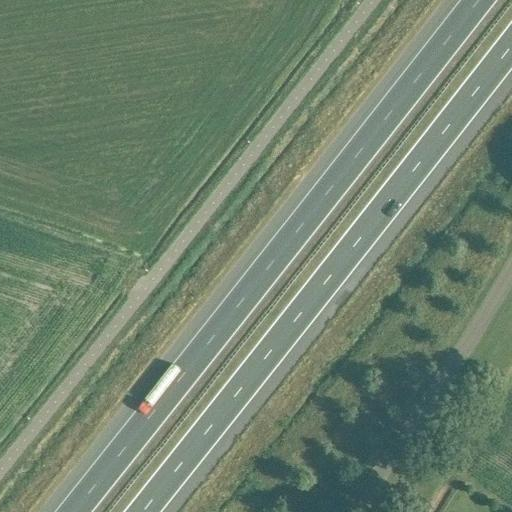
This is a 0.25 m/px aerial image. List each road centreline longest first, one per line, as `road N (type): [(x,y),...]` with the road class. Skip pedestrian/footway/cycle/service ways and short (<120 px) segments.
road 1 (motorway): [(474,0),(69,511)]
road 2 (motorway): [(144,511),(511,52)]
road 3 (unclassified): [(362,511),(511,282)]
